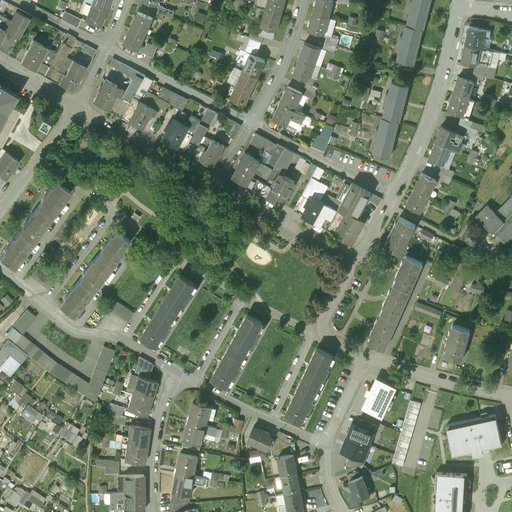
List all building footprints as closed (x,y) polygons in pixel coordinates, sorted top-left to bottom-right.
[(67,2),(61,0),(60,0),(59,6),(64,8),(67,2)] [(109,0),(92,0),(91,4),(106,9),(109,0)] [(243,2),(236,0),(235,7),(241,8),(243,2)] [(257,0),(256,6),(266,9),(280,13),(284,0),(257,0)] [(333,0),(332,0),(316,0),(313,14),(329,18),(333,0)] [(430,0),(413,0),(413,1),(410,0),(407,12),(410,12),(407,25),(422,28),(424,29),(430,0)] [(106,9),(91,4),(85,20),(101,26),(106,9)] [(280,13),(266,9),(261,27),(275,30),(280,13)] [(208,12),(198,11),(197,19),(207,19),(208,12)] [(81,20),(65,12),(61,19),(78,28),(81,20)] [(153,18),(138,12),(130,28),(146,34),(153,18)] [(329,18),(313,14),(308,30),(324,35),(329,18)] [(0,42),(6,31),(18,38),(29,18),(23,15),(20,21),(12,17),(11,21),(0,15),(0,42)] [(356,18),(350,16),(348,23),(354,25),(356,18)] [(354,25),(348,23),(346,29),(353,31),(354,25)] [(407,25),(406,24),(403,37),(401,36),(398,48),(400,48),(397,60),(403,61),(414,64),(422,28),(407,25)] [(490,31),(469,26),(465,44),(480,47),(483,37),(489,38),(490,31)] [(146,34),(130,28),(123,44),(138,51),(146,34)] [(384,31),(377,29),(374,42),(381,44),(384,31)] [(50,66),(49,66),(57,71),(75,38),(66,33),(56,53),(50,66)] [(329,35),(327,44),(337,46),(340,38),(329,35)] [(176,41),(170,38),(167,44),(174,47),(176,41)] [(47,48),(33,40),(20,62),(35,70),(36,69),(45,75),(49,66),(50,66),(40,61),(47,48)] [(320,48),(304,42),(299,59),(314,64),(320,48)] [(174,47),(167,44),(165,50),(171,53),(174,47)] [(465,44),(461,62),(475,65),(477,66),(477,64),(478,62),(490,65),(493,50),(480,47),(465,44)] [(95,50),(84,45),(81,50),(92,56),(95,50)] [(56,53),(47,48),(40,61),(50,66),(56,53)] [(224,55),(218,52),(215,58),(221,61),(224,55)] [(264,60),(250,54),(243,71),(256,77),(264,60)] [(215,58),(212,64),(218,67),(221,61),(215,58)] [(122,98),(115,95),(108,109),(122,116),(133,97),(144,76),(112,59),(109,65),(130,76),(131,74),(134,76),(122,98)] [(314,64),(299,59),(293,75),(307,81),(306,83),(312,86),(315,77),(310,75),(314,64)] [(414,64),(403,61),(401,68),(412,71),(414,64)] [(494,68),(477,64),(477,66),(475,65),(474,73),(484,75),(492,77),(494,68)] [(341,68),(335,65),(333,71),(339,74),(341,68)] [(81,75),(68,68),(64,74),(57,71),(49,66),(45,75),(59,82),(58,83),(73,91),(81,75)] [(243,71),(236,87),(232,85),(226,97),(244,104),(256,77),(243,71)] [(339,74),(333,71),(330,77),(337,80),(339,74)] [(484,75),(474,73),(473,79),(482,81),(484,75)] [(474,82),(458,77),(453,94),(468,99),(474,82)] [(105,80),(94,102),(108,109),(115,95),(113,94),(117,86),(105,80)] [(392,82),(389,94),(387,93),(384,104),(387,105),(384,118),(399,122),(400,122),(409,86),(392,82)] [(312,86),(306,83),(304,88),(315,93),(317,87),(312,86)] [(16,95),(0,85),(0,145),(1,146),(20,112),(10,107),(16,95)] [(175,93),(163,87),(158,97),(170,104),(175,93)] [(302,93),(287,87),(280,102),(294,109),(295,109),(302,95),(302,94),(302,93)] [(370,88),(364,87),(360,100),(367,101),(370,88)] [(315,93),(304,88),(302,93),(302,94),(302,95),(312,100),(316,93),(315,93)] [(175,93),(170,104),(182,110),(188,100),(175,93)] [(468,99),(453,94),(447,110),(463,115),(468,99)] [(158,111),(133,97),(122,116),(129,120),(129,121),(143,128),(151,115),(155,117),(158,111)] [(496,100),(489,98),(487,105),(494,107),(496,100)] [(294,109),(280,102),(272,119),(297,131),(305,114),(295,109),(294,109)] [(494,107),(487,105),(485,111),(492,113),(494,107)] [(201,120),(200,122),(208,127),(209,125),(207,124),(214,111),(207,108),(201,120)] [(46,114),(38,110),(33,118),(42,122),(46,114)] [(321,115),(316,112),(313,118),(319,121),(321,115)] [(186,125),(173,118),(171,124),(168,122),(165,128),(168,129),(162,139),(177,147),(177,146),(184,150),(200,122),(201,120),(191,115),(186,125)] [(382,118),(379,130),(377,129),(374,141),(377,141),(374,153),(390,157),(399,122),(384,118),(382,118)] [(473,121),(463,118),(460,124),(471,128),(473,121)] [(208,148),(199,143),(208,127),(200,122),(184,150),(199,158),(199,159),(213,167),(225,146),(212,140),(208,148)] [(235,122),(228,134),(232,140),(241,126),(235,122)] [(360,124),(354,122),(351,135),(357,137),(360,124)] [(320,136),(315,134),(310,146),(325,151),(334,128),(325,124),(320,136)] [(460,124),(457,131),(467,135),(475,137),(478,130),(471,128),(460,124)] [(457,131),(442,126),(435,142),(451,148),(460,152),(467,135),(457,131)] [(276,145),(270,141),(264,152),(270,155),(265,165),(267,166),(273,169),(284,149),(285,147),(277,143),(276,145)] [(451,148),(435,142),(429,158),(444,165),(451,148)] [(273,169),(265,183),(272,187),(279,174),(283,176),(295,154),(284,149),(273,169)] [(477,152),(471,150),(469,156),(475,158),(477,152)] [(4,151),(0,156),(0,185),(5,180),(19,161),(4,151)] [(244,154),(232,177),(247,185),(247,184),(261,192),(265,183),(273,169),(267,166),(260,178),(252,174),(259,161),(244,154)] [(475,158),(469,156),(466,162),(472,165),(475,158)] [(311,164),(305,174),(311,178),(317,167),(311,164)] [(317,167),(311,178),(318,181),(324,171),(317,167)] [(279,174),(272,187),(265,183),(261,192),(268,196),(267,196),(282,204),(294,182),(283,176),(279,174)] [(437,181),(422,174),(414,189),(429,196),(437,181)] [(311,178),(302,196),(308,199),(310,200),(312,196),(320,182),(318,181),(311,178)] [(28,217),(25,221),(26,222),(11,243),(10,242),(7,246),(8,247),(0,258),(14,268),(69,193),(55,182),(48,193),(46,192),(43,197),(44,197),(29,218),(28,217)] [(337,210),(332,219),(342,224),(348,213),(356,217),(366,199),(369,193),(351,184),(337,210)] [(429,196),(414,189),(407,204),(421,212),(429,196)] [(380,199),(369,193),(366,199),(377,205),(380,199)] [(312,196),(310,200),(308,199),(304,205),(307,206),(302,215),(317,223),(317,222),(327,228),(332,219),(337,210),(312,196)] [(511,197),(496,214),(488,206),(477,216),(492,231),(493,230),(508,245),(511,240),(511,236),(511,234),(511,197)] [(455,203),(450,200),(447,205),(452,208),(455,203)] [(452,208),(447,205),(444,211),(450,214),(452,208)] [(348,213),(342,224),(332,219),(327,228),(337,233),(337,234),(351,242),(360,227),(362,229),(364,226),(361,224),(363,221),(356,217),(348,213)] [(416,225),(400,217),(394,229),(393,229),(390,234),(391,234),(385,245),(401,253),(416,225)] [(433,235),(422,230),(419,236),(430,241),(433,235)] [(86,271),(71,291),(70,290),(66,294),(68,295),(60,305),(74,316),(129,242),(115,231),(108,241),(107,241),(104,245),(105,246),(89,266),(88,265),(85,270),(86,271)] [(462,250),(454,246),(448,256),(456,260),(462,250)] [(422,262),(406,256),(401,267),(400,267),(398,272),(399,272),(389,296),(387,296),(385,301),(386,301),(376,326),(374,325),(372,330),(373,331),(368,343),(384,349),(422,262)] [(55,280),(37,266),(31,275),(48,288),(55,280)] [(448,282),(437,275),(434,281),(445,288),(448,282)] [(180,276),(141,336),(155,346),(162,335),(164,337),(170,327),(168,326),(181,305),(183,307),(190,297),(188,296),(194,286),(180,276)] [(485,288),(472,284),(471,291),(483,294),(485,288)] [(511,293),(499,291),(498,298),(511,300),(511,293)] [(110,296),(104,306),(109,309),(115,300),(115,299),(110,296)] [(134,312),(115,300),(109,309),(128,322),(134,312)] [(443,312),(418,302),(416,309),(440,319),(443,312)] [(89,383),(57,363),(21,333),(35,317),(26,309),(5,335),(50,372),(95,401),(114,350),(103,346),(89,383)] [(246,316),(212,378),(226,386),(232,376),(235,377),(240,368),(238,366),(250,344),(252,346),(257,336),(255,334),(261,324),(246,316)] [(451,325),(448,337),(447,337),(445,342),(447,343),(443,355),(460,360),(469,329),(451,325)] [(315,349),(286,414),(301,421),(306,410),(308,411),(313,402),(310,400),(321,378),(323,379),(328,369),(325,368),(331,356),(315,349)] [(151,363),(138,356),(134,372),(147,376),(151,363)] [(156,381),(137,375),(132,392),(151,398),(156,381)] [(396,386),(377,377),(371,389),(368,388),(365,394),(368,396),(362,408),(381,417),(396,386)] [(20,392),(25,384),(15,378),(10,386),(20,392)] [(123,382),(116,380),(114,386),(121,388),(123,382)] [(121,388),(114,386),(112,393),(119,395),(121,388)] [(151,398),(132,392),(127,408),(146,414),(151,398)] [(25,393),(17,403),(22,407),(30,397),(25,393)] [(421,403),(410,400),(392,462),(402,465),(421,403)] [(112,402),(109,415),(122,417),(125,405),(112,402)] [(211,406),(194,402),(189,420),(206,425),(211,406)] [(495,413),(446,424),(453,455),(472,451),(473,453),(483,450),(482,449),(502,444),(495,413)] [(240,430),(245,421),(238,418),(234,427),(240,430)] [(360,419),(357,425),(374,431),(374,432),(377,425),(360,419)] [(206,425),(189,420),(184,439),(201,444),(204,433),(215,436),(217,428),(206,425)] [(66,422),(59,433),(65,436),(72,425),(66,422)] [(231,424),(225,423),(223,429),(229,431),(231,424)] [(357,425),(352,423),(347,436),(369,444),(374,432),(374,431),(357,425)] [(149,428),(129,425),(127,436),(121,435),(120,441),(147,445),(149,428)] [(270,434),(253,426),(246,441),(269,451),(274,440),(268,438),(270,434)] [(229,431),(223,429),(221,436),(228,437),(229,431)] [(369,444),(347,436),(341,450),(350,454),(351,453),(364,458),(369,444)] [(201,444),(184,439),(182,446),(199,450),(201,444)] [(147,445),(120,441),(119,448),(125,449),(124,459),(144,462),(147,445)] [(252,460),(262,460),(262,451),(252,451),(252,460)] [(197,456),(180,453),(176,471),(194,474),(197,456)] [(293,455),(278,458),(281,476),(296,473),(293,455)] [(194,474),(176,471),(173,491),(190,494),(192,482),(194,474)] [(358,471),(346,475),(349,481),(360,476),(358,471)] [(467,473),(436,472),(435,490),(433,490),(431,511),(464,511),(465,501),(462,500),(462,493),(466,493),(467,473)] [(296,473),(281,476),(284,493),(300,490),(296,473)] [(143,474),(124,474),(124,492),(143,492),(143,474)] [(205,476),(194,474),(192,482),(204,484),(205,476)] [(349,481),(348,481),(349,481),(356,499),(369,494),(371,493),(369,488),(367,489),(362,476),(362,475),(360,476),(349,481)] [(26,490),(19,501),(24,504),(31,493),(26,490)] [(300,490),(284,493),(287,504),(278,506),(278,511),(288,511),(290,511),(303,509),(300,490)] [(190,494),(173,491),(171,503),(187,502),(189,502),(190,494)] [(144,509),(143,492),(124,492),(124,508),(123,508),(123,509),(123,510),(127,510),(144,509)] [(171,503),(169,503),(172,511),(179,511),(188,509),(189,508),(187,502),(171,503)]
